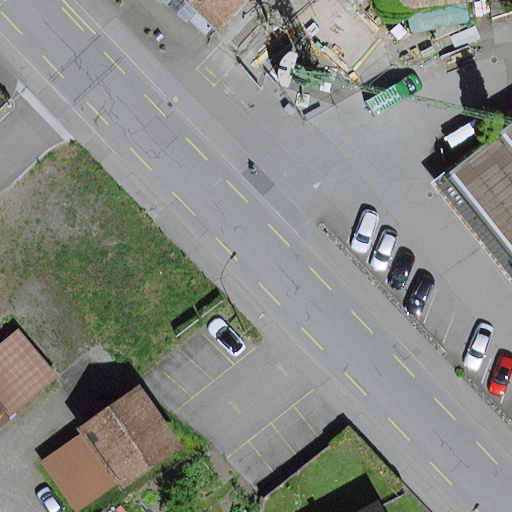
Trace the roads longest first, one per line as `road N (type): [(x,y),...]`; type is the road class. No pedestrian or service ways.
road 1 (primary): [(91,71),(509,511)]
road 2 (residential): [(0,157),(91,71)]
